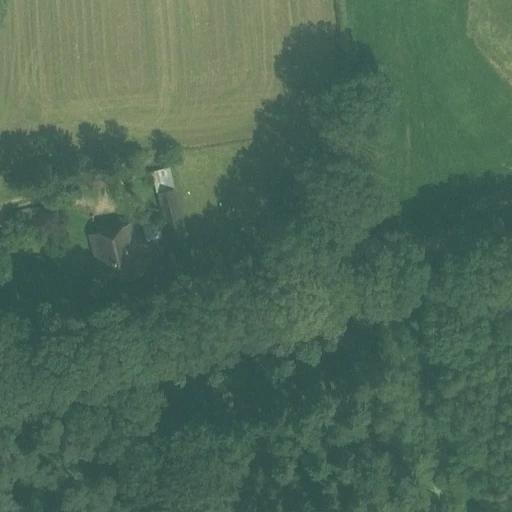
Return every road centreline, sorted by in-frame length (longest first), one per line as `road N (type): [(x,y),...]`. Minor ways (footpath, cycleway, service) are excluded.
road 1 (track): [(0,342),(300,268),(511,255)]
road 2 (track): [(183,511),(138,307)]
